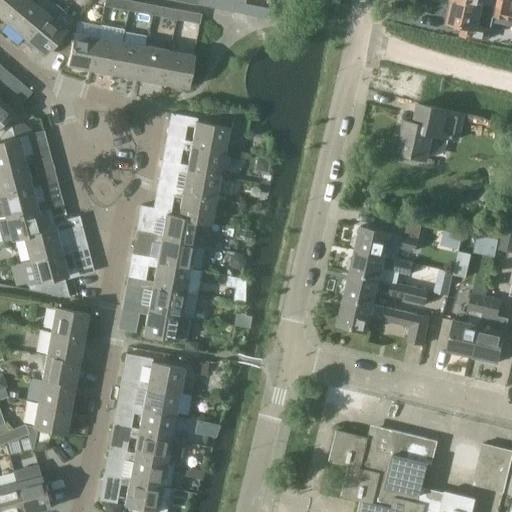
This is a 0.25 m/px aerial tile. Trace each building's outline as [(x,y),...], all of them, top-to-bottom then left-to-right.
[(0,0),(0,17),(7,24),(27,0),(0,0)] [(27,0),(7,24),(25,39),(47,14),(30,0),(27,0)] [(126,22),(128,11),(130,1),(125,0),(105,0),(102,18),(126,22)] [(196,0),(196,5),(220,9),(221,0),(196,0)] [(221,0),(220,9),(243,14),(245,4),(223,0),(221,0)] [(510,10),(465,0),(452,0),(450,10),(447,9),(445,18),(448,19),(447,22),(463,26),(461,34),(487,39),(492,18),(493,16),(511,20),(511,10),(510,10)] [(465,0),(510,10),(511,0),(465,0)] [(128,11),(152,15),(154,5),(130,1),(128,11)] [(245,4),(243,14),(268,18),(269,9),(245,4)] [(152,15),(176,20),(178,10),(154,5),(152,15)] [(178,10),(176,20),(200,24),(201,14),(178,10)] [(45,55),(50,50),(66,30),(47,14),(25,39),(45,55)] [(67,66),(92,71),(98,38),(74,33),(66,30),(50,50),(69,57),(67,66)] [(92,71),(116,75),(122,42),(98,38),(92,71)] [(116,75),(139,79),(145,46),(122,42),(116,75)] [(139,79),(163,84),(169,51),(145,46),(139,79)] [(169,51),(163,84),(187,88),(194,55),(169,51)] [(0,92),(14,76),(7,70),(0,77),(0,92)] [(0,124),(12,110),(15,112),(32,92),(25,86),(8,105),(0,98),(0,124)] [(406,120),(398,152),(427,159),(432,134),(458,139),(464,113),(419,104),(415,122),(406,120)] [(232,126),(233,116),(234,114),(215,111),(214,112),(212,122),(232,126)] [(195,127),(192,142),(191,145),(224,151),(228,128),(197,122),(197,118),(171,113),(169,122),(195,127)] [(4,138),(4,140),(13,138),(17,137),(18,136),(15,126),(12,127),(4,138)] [(0,167),(25,161),(26,165),(51,158),(49,149),(24,156),(18,136),(17,137),(13,138),(4,140),(0,141),(0,167)] [(190,151),(187,165),(187,169),(220,175),(224,151),(191,145),(192,142),(166,137),(165,146),(190,151)] [(269,161),(257,159),(256,166),(260,171),(267,173),(269,161)] [(186,174),(183,189),(182,193),(215,199),(220,175),(187,169),(187,165),(162,160),(160,169),(186,174)] [(0,167),(0,192),(31,184),(32,188),(57,181),(55,172),(30,179),(26,165),(25,161),(0,167)] [(0,216),(37,207),(38,211),(63,204),(61,196),(36,202),(32,188),(31,184),(0,192),(0,216)] [(181,198),(178,216),(178,217),(211,223),(215,199),(182,193),(183,189),(157,184),(156,193),(181,198)] [(165,220),(162,235),(161,238),(194,244),(198,221),(211,223),(178,217),(178,216),(167,214),(167,210),(141,205),(139,215),(165,220)] [(0,225),(4,242),(11,240),(11,239),(56,227),(57,232),(82,225),(79,215),(42,225),(38,211),(37,207),(0,216),(0,225)] [(361,225),(356,249),(385,256),(389,241),(400,244),(400,247),(416,251),(422,225),(393,218),(390,232),(361,225)] [(23,237),(29,260),(62,251),(63,255),(88,248),(86,239),(60,246),(57,232),(56,227),(11,239),(11,240),(23,237)] [(511,237),(511,229),(503,227),(501,236),(511,237)] [(160,244),(158,258),(157,262),(190,268),(194,244),(161,238),(162,235),(137,230),(135,239),(160,244)] [(252,232),(241,230),(240,237),(251,239),(252,232)] [(495,256),(498,240),(478,235),(474,252),(495,256)] [(350,272),(380,279),(397,283),(399,271),(411,274),(413,262),(385,256),(356,249),(350,272)] [(62,251),(29,260),(36,284),(50,280),(53,292),(55,293),(70,289),(66,276),(67,275),(68,279),(94,272),(92,263),(66,269),(63,255),(62,251)] [(156,267),(153,282),(153,286),(185,291),(190,268),(157,262),(158,258),(132,253),(130,262),(156,267)] [(246,260),(242,255),(236,254),(231,257),(230,263),(233,268),(239,270),(245,266),(246,260)] [(458,254),(453,276),(465,279),(470,256),(458,254)] [(397,283),(380,279),(350,272),(345,297),(374,304),(377,291),(405,297),(405,299),(425,304),(428,291),(396,284),(397,283)] [(245,304),(245,279),(244,279),(227,276),(225,286),(235,288),(233,301),(245,304)] [(152,291),(149,305),(148,309),(189,317),(191,317),(196,293),(185,291),(153,286),(153,282),(128,277),(126,286),(152,291)] [(448,350),(473,355),(486,296),(472,293),(468,310),(478,312),(475,323),(455,319),(448,350)] [(501,300),(486,296),(473,355),(483,358),(483,362),(494,364),(496,361),(498,361),(505,330),(506,331),(508,319),(497,316),(501,300)] [(374,304),(345,297),(338,324),(368,331),(371,316),(411,325),(408,340),(423,344),(430,317),(374,304)] [(148,309),(149,305),(123,300),(122,310),(147,314),(143,334),(184,341),(189,317),(148,309)] [(55,307),(50,332),(83,338),(88,313),(55,307)] [(50,332),(46,355),(79,361),(83,338),(50,332)] [(186,349),(196,351),(197,347),(194,343),(190,342),(187,345),(186,349)] [(150,367),(147,382),(146,386),(179,392),(184,367),(152,361),(153,358),(126,353),(124,362),(150,367)] [(46,355),(42,379),(74,385),(79,361),(46,355)] [(206,375),(207,365),(198,364),(196,374),(206,375)] [(146,391),(143,405),(142,410),(175,416),(179,392),(146,386),(147,382),(122,377),(120,386),(146,391)] [(42,379),(37,402),(70,409),(74,385),(42,379)] [(141,414),(138,429),(138,433),(170,439),(175,416),(142,410),(143,405),(117,400),(115,409),(141,414)] [(70,409),(37,402),(32,427),(65,433),(70,409)] [(219,425),(197,421),(194,433),(215,437),(219,425)] [(24,423),(1,433),(5,442),(27,433),(24,423)] [(137,438),(134,452),(133,457),(166,463),(170,439),(138,433),(138,429),(113,424),(111,433),(137,438)] [(471,511),(475,498),(445,491),(444,493),(422,487),(428,463),(432,463),(437,440),(380,426),(377,439),(337,429),(330,460),(349,465),(342,495),(362,500),(358,511),(471,511)] [(511,449),(482,443),(473,484),(504,491),(511,456),(511,449)] [(132,461),(130,476),(129,480),(162,486),(166,463),(133,457),(134,452),(108,448),(107,457),(132,461)] [(14,471),(16,482),(24,511),(33,511),(49,508),(38,465),(14,471)] [(129,480),(130,476),(104,471),(102,480),(128,485),(124,505),(132,506),(131,511),(165,511),(170,488),(162,486),(129,480)] [(186,489),(193,491),(195,483),(188,480),(186,489)] [(24,511),(16,482),(0,486),(0,511),(24,511)] [(105,511),(118,511),(120,505),(107,503),(105,511)]
